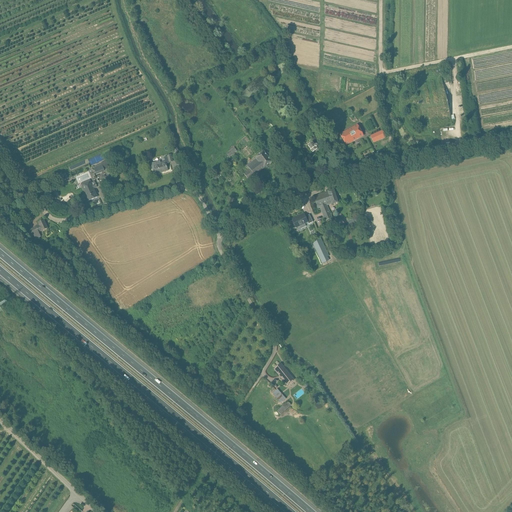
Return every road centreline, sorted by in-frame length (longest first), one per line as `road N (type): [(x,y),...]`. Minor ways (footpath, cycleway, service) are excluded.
road 1 (motorway): [(309,511),(0,252)]
road 2 (motorway): [(0,269),(289,511)]
road 3 (unclassified): [(219,236),(346,180),(511,142)]
road 4 (unclassified): [(0,149),(50,217),(69,219),(181,187),(198,195),(219,236)]
road 5 (track): [(381,0),(382,108),(401,167)]
road 6 (unclassified): [(219,236),(274,344),(261,374)]
road 7 (track): [(511,47),(380,73)]
road 8 (unclassified): [(97,511),(0,420)]
